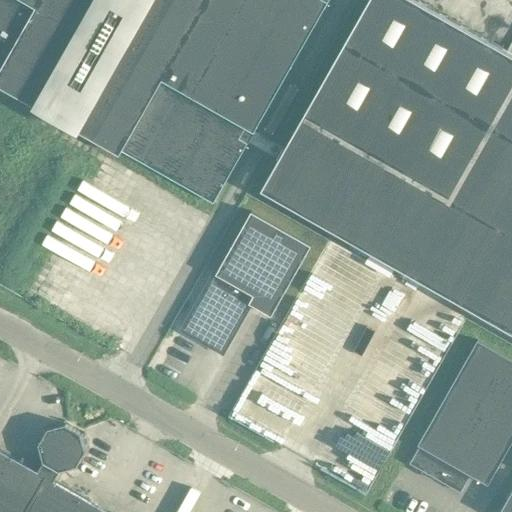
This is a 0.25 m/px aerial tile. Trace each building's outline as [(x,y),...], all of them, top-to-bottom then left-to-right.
[(0,0),(0,86),(119,155),(121,150),(213,202),(247,143),(239,138),(245,127),(253,132),(253,131),(328,0),(0,0)] [(368,0),(284,149),(253,131),(253,132),(245,127),(239,138),(247,143),(277,160),(260,190),(370,252),(364,262),(389,276),(395,266),(511,332),(511,55),(415,0),(368,0)] [(181,329),(214,348),(226,344),(249,303),(270,315),(310,245),(250,211),(215,273),(214,273),(181,329)] [(511,440),(511,360),(477,340),(417,445),(419,446),(409,463),(460,492),(470,475),(487,485),(511,440)] [(80,432),(64,423),(47,428),(38,444),(43,461),(37,471),(0,449),(0,511),(108,511),(53,480),(59,470),(76,466),(85,450),(80,432)] [(511,511),(511,489),(498,511),(511,511)]
